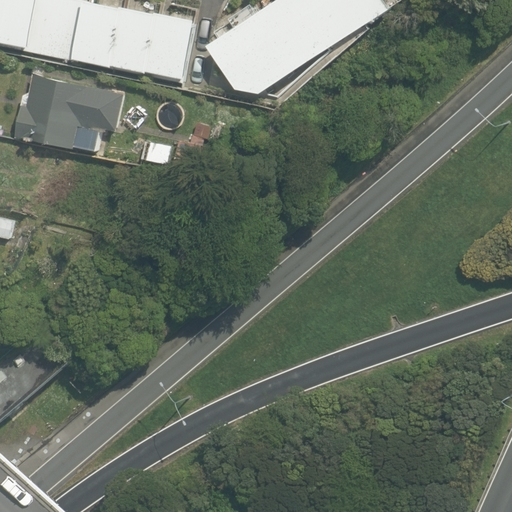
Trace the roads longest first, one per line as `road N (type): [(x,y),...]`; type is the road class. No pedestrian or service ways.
road 1 (motorway): [(4,511),(511,70)]
road 2 (motorway): [(511,306),(383,346),(183,426),(57,511)]
